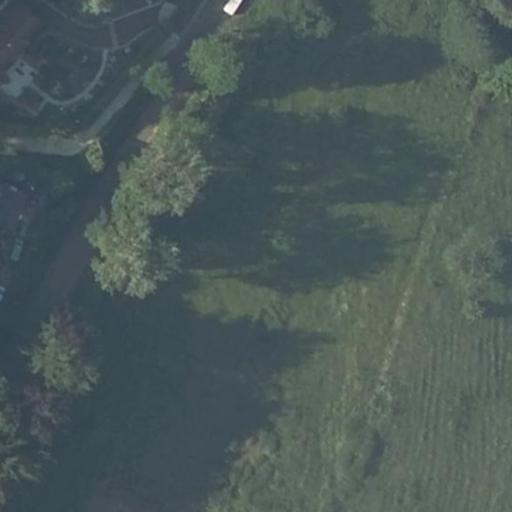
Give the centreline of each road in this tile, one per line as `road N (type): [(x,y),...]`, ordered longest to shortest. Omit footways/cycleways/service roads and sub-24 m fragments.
road 1 (tertiary): [(0,385),(220,0)]
road 2 (track): [(215,7),(78,141),(0,143)]
